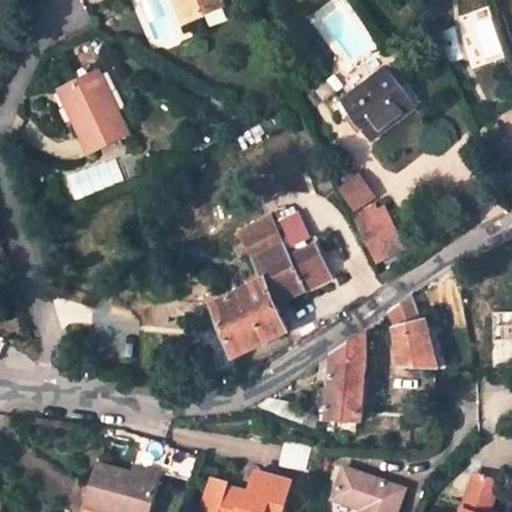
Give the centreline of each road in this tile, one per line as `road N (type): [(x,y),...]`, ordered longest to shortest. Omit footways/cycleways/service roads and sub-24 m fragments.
road 1 (residential): [(72,401),(217,402),(446,245),(511,224)]
road 2 (residential): [(0,172),(72,401)]
road 3 (residential): [(64,0),(67,11),(0,128)]
